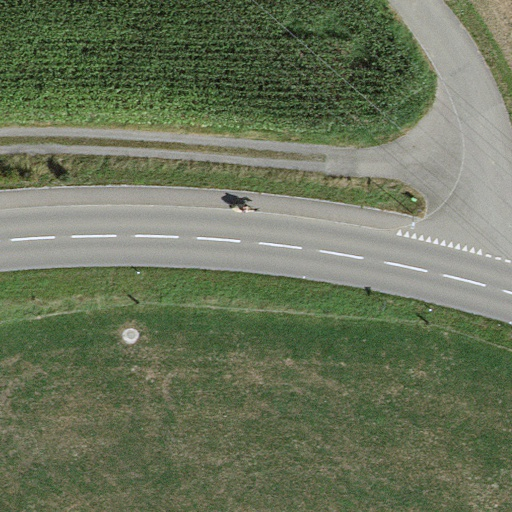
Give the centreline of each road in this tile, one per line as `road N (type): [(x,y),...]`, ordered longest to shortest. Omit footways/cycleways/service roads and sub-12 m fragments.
road 1 (track): [(494,162),(0,139)]
road 2 (tertiary): [(0,241),(186,234),(387,260),(479,282)]
road 3 (residential): [(412,0),(439,30),(485,115),(495,201),(479,282)]
